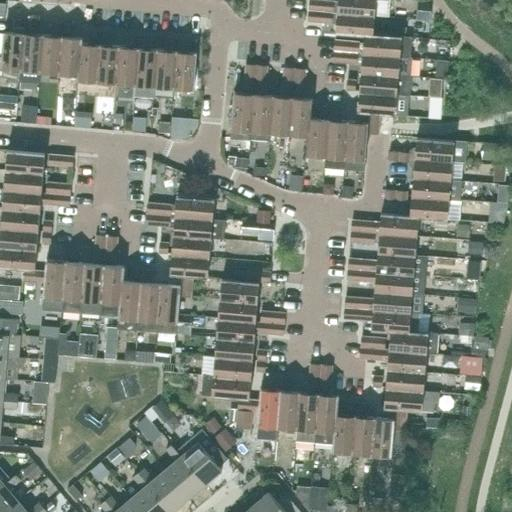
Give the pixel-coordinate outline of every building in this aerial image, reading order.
[(333,12),(334,1),(325,0),(309,0),(309,10),(333,12)] [(375,16),(376,0),(338,0),(337,13),(375,16)] [(332,24),(333,12),(309,10),(308,21),(332,24)] [(374,35),(374,34),(375,16),(337,13),(335,33),(364,35),(364,34),(374,35)] [(25,28),(25,20),(14,19),(13,28),(25,28)] [(36,29),(37,21),(25,20),(25,28),(36,29)] [(63,32),(64,23),(52,22),(52,31),(63,32)] [(74,33),(75,24),(64,23),(63,32),(74,33)] [(0,66),(0,75),(19,82),(20,71),(21,71),(24,33),(5,31),(4,31),(2,59),(2,60),(1,63),(1,64),(1,66),(0,66)] [(97,82),(100,44),(101,40),(102,31),(90,31),(89,39),(91,39),(90,43),(82,43),(81,43),(79,76),(77,76),(77,80),(97,82)] [(112,41),(113,32),(102,31),(101,40),(112,41)] [(20,71),(19,82),(28,83),(39,84),(40,72),(43,35),(24,33),(21,71),(20,71)] [(136,85),(140,35),(128,34),(128,42),(130,42),(130,47),(120,46),(116,84),(136,85)] [(364,35),(363,53),(410,57),(412,37),(374,34),(374,35),(364,34),(364,35)] [(59,74),(63,36),(43,35),(40,72),(59,74)] [(150,44),(151,36),(140,35),(136,85),(155,87),(158,49),(148,48),(148,44),(150,44)] [(83,38),(82,38),(63,36),(59,74),(77,76),(79,76),(81,43),(82,43),(83,38)] [(177,46),(178,38),(167,37),(166,45),(177,46)] [(189,47),(189,39),(178,38),(177,46),(189,47)] [(358,53),(359,41),(335,39),(334,51),(358,53)] [(116,84),(120,46),(100,44),(97,82),(116,84)] [(174,88),(177,51),(158,49),(155,87),(174,88)] [(194,90),(197,52),(177,51),(174,88),(194,90)] [(363,53),(358,53),(334,51),(333,62),(345,63),(357,64),(357,62),(362,63),(361,72),(411,77),(413,57),(410,57),(363,53)] [(231,130),(230,139),(250,140),(250,138),(250,131),(251,131),(254,94),(255,89),(257,65),(245,64),(243,88),(246,88),(245,93),(234,92),(231,130)] [(250,138),(250,139),(269,141),(270,141),(270,133),(273,95),(263,94),(264,90),(266,90),(268,66),(257,65),(255,89),(254,94),(251,131),(250,131),(250,138)] [(293,92),(295,69),(283,68),(281,91),(293,92)] [(304,93),(306,70),(295,69),(293,92),(292,97),(289,135),(307,136),(308,136),(310,118),(311,118),(313,99),(301,97),(302,93),(304,93)] [(409,96),(411,77),(361,72),(359,91),(397,95),(409,96)] [(355,91),(356,79),(348,79),(347,90),(355,91)] [(395,115),(397,95),(359,91),(358,112),(369,113),(381,114),(395,115)] [(0,107),(18,109),(19,96),(0,94),(0,107)] [(289,135),(292,97),(273,95),(270,133),(289,135)] [(330,115),(330,107),(319,106),(318,114),(330,115)] [(341,116),(342,108),(330,107),(330,115),(341,116)] [(380,125),(381,114),(369,113),(368,118),(374,119),(373,125),(380,125)] [(192,118),(173,116),(173,117),(172,130),(190,131),(192,118)] [(329,119),(311,118),(310,118),(308,136),(307,136),(306,155),(326,157),(329,119)] [(373,125),(374,119),(368,118),(368,122),(348,121),(344,169),(365,170),(367,133),(379,134),(380,125),(373,125)] [(348,121),(341,120),(329,119),(326,157),(325,167),(344,169),(348,121)] [(465,162),(466,142),(417,137),(416,148),(414,148),(409,151),(409,153),(411,153),(410,157),(453,161),(465,162)] [(44,173),(45,153),(8,150),(6,170),(44,173)] [(399,160),(399,152),(388,151),(387,160),(399,160)] [(411,153),(409,153),(399,152),(399,160),(409,161),(410,161),(410,157),(411,153)] [(73,167),(74,156),(50,153),(49,165),(73,167)] [(451,180),(453,161),(410,157),(410,161),(409,161),(408,163),(412,167),(414,167),(413,177),(451,180)] [(42,193),(44,173),(6,170),(4,189),(42,193)] [(449,199),(451,180),(413,177),(412,196),(449,199)] [(70,195),(71,183),(47,181),(46,193),(70,195)] [(40,212),(42,193),(4,189),(3,208),(40,212)] [(395,199),(396,191),(385,190),(384,198),(395,199)] [(407,200),(408,192),(396,191),(395,199),(407,200)] [(69,206),(70,195),(46,193),(45,204),(69,206)] [(213,219),(215,199),(177,196),(175,216),(213,219)] [(448,220),(449,199),(412,196),(410,215),(410,216),(419,217),(448,220)] [(171,215),(172,204),(148,202),(147,213),(171,215)] [(39,231),(40,212),(3,208),(1,228),(39,231)] [(488,223),(489,213),(477,212),(476,222),(488,223)] [(170,227),(171,215),(147,213),(146,225),(170,227)] [(376,221),(375,233),(380,233),(417,236),(419,217),(410,216),(410,215),(383,213),(381,213),(381,222),(376,221)] [(211,238),(213,219),(175,216),(174,235),(211,238)] [(375,233),(376,221),(352,219),(351,231),(375,233)] [(51,232),(52,220),(44,220),(43,231),(51,232)] [(273,237),(274,225),(258,223),(257,235),(273,237)] [(0,246),(37,250),(39,231),(1,228),(0,239),(0,246)] [(50,243),(51,232),(43,231),(42,243),(50,243)] [(380,233),(375,233),(351,231),(350,242),(374,244),(374,242),(379,242),(378,252),(416,255),(417,236),(380,233)] [(105,260),(107,236),(96,235),(94,259),(105,260)] [(210,257),(211,238),(174,235),(172,254),(210,257)] [(116,261),(118,237),(107,236),(105,260),(116,261)] [(168,254),(169,242),(160,242),(159,253),(168,254)] [(35,270),(37,250),(0,246),(0,267),(25,269),(24,281),(33,282),(33,275),(39,275),(39,270),(35,270)] [(78,258),(79,249),(67,248),(67,257),(78,258)] [(373,259),(372,271),(376,271),(414,275),(416,255),(378,252),(377,260),(373,259)] [(208,278),(210,257),(172,254),(170,274),(181,275),(194,276),(208,278)] [(372,271),(373,259),(349,257),(348,269),(372,271)] [(62,311),(66,261),(46,259),(45,271),(39,270),(39,275),(33,275),(33,282),(44,283),(43,297),(42,309),(62,311)] [(81,312),(85,263),(66,261),(62,311),(81,312)] [(100,314),(105,264),(85,263),(81,312),(100,314)] [(125,266),(116,265),(105,264),(100,314),(118,315),(119,304),(120,304),(123,280),(124,280),(125,266)] [(142,277),(143,269),(131,268),(131,276),(142,277)] [(154,278),(154,270),(143,269),(142,277),(154,278)] [(271,271),(270,271),(247,269),(246,281),(260,282),(270,283),(271,271)] [(371,282),(372,271),(348,269),(347,280),(371,282)] [(371,280),(371,282),(375,283),(375,290),(412,294),(414,275),(376,271),(372,271),(371,280)] [(192,288),(194,276),(181,275),(181,281),(186,281),(185,287),(192,288)] [(21,281),(0,278),(0,291),(20,293),(21,281)] [(260,282),(246,281),(222,279),(220,299),(258,302),(260,282)] [(142,282),(124,280),(123,280),(120,304),(119,304),(118,315),(118,318),(138,320),(142,282)] [(185,287),(186,281),(181,281),(181,285),(180,296),(192,297),(192,288),(185,287)] [(161,283),(153,283),(142,282),(138,320),(158,321),(161,283)] [(181,285),(179,285),(161,283),(158,321),(178,323),(180,296),(181,285)] [(370,298),(369,309),(411,313),(412,294),(375,290),(374,298),(370,298)] [(369,309),(370,298),(346,296),(345,307),(369,309)] [(256,321),(258,302),(220,299),(218,318),(256,321)] [(0,312),(21,314),(22,302),(0,300),(0,312)] [(368,321),(369,309),(345,307),(344,319),(368,321)] [(369,309),(368,321),(372,321),(371,330),(391,331),(391,330),(409,332),(409,331),(411,313),(369,309)] [(285,312),(267,311),(262,310),(261,322),(284,324),(285,312)] [(16,335),(17,319),(0,317),(0,356),(25,359),(26,358),(18,357),(20,335),(16,335)] [(254,340),(256,321),(218,318),(217,337),(254,340)] [(283,335),(284,324),(261,322),(260,333),(283,335)] [(409,331),(409,332),(391,330),(391,331),(389,349),(427,353),(428,332),(409,331)] [(64,347),(84,348),(85,335),(65,334),(64,347)] [(385,349),(386,338),(362,335),(361,347),(385,349)] [(253,359),(254,340),(217,337),(215,357),(253,359)] [(384,361),(385,349),(361,347),(360,358),(384,361)] [(266,361),(267,349),(258,349),(257,360),(266,361)] [(385,349),(384,361),(388,361),(387,369),(425,372),(427,353),(389,349),(385,349)] [(484,354),(463,352),(461,370),(482,372),(484,354)] [(25,368),(25,359),(0,356),(0,378),(4,379),(16,380),(17,367),(25,368)] [(251,378),(253,359),(215,357),(214,376),(251,378)] [(265,372),(266,361),(257,360),(256,372),(265,372)] [(319,389),(321,365),(310,364),(308,387),(319,389)] [(331,389),(333,366),(321,365),(319,389),(331,389)] [(423,391),(425,372),(387,369),(386,388),(423,391)] [(21,384),(39,384),(38,373),(21,373),(21,384)] [(203,383),(202,395),(212,396),(239,398),(238,410),(247,411),(247,404),(253,404),(253,399),(249,398),(251,378),(214,376),(203,375),(203,383)] [(381,387),(382,376),(374,375),(373,387),(381,387)] [(293,386),(293,378),(282,377),(281,385),(293,386)] [(3,393),(4,379),(0,378),(0,400),(18,402),(18,395),(3,393)] [(277,428),(280,390),(260,388),(259,399),(253,399),(253,404),(247,404),(247,411),(253,411),(258,412),(257,426),(277,428)] [(422,411),(423,391),(386,388),(384,408),(395,409),(407,410),(422,411)] [(296,429),(300,391),(280,390),(277,428),(296,429)] [(296,429),(296,441),(315,443),(316,431),(319,393),(300,391),(296,429)] [(339,395),(330,394),(319,393),(316,431),(315,443),(333,444),(334,432),(335,433),(336,414),(337,414),(339,395)] [(171,409),(163,399),(154,407),(162,416),(171,409)] [(17,409),(18,402),(0,400),(0,421),(0,422),(2,407),(17,409)] [(356,411),(357,403),(345,402),(345,410),(356,411)] [(367,412),(368,403),(357,403),(356,411),(367,412)] [(406,421),(407,410),(395,409),(395,414),(400,415),(399,421),(406,421)] [(253,411),(247,411),(238,410),(237,420),(252,421),(253,411)] [(153,420),(145,411),(136,418),(144,427),(153,420)] [(215,414),(205,421),(213,431),(222,423),(215,414)] [(356,415),(337,414),(336,414),(335,433),(334,432),(333,444),(332,452),(352,453),(356,415)] [(375,417),(372,455),(392,456),(392,452),(406,453),(408,431),(405,430),(406,421),(399,421),(400,415),(395,414),(395,419),(393,418),(375,417)] [(375,417),(367,416),(356,415),(352,453),(372,455),(375,417)] [(0,436),(0,427),(0,422),(0,421),(0,443),(14,445),(15,438),(0,436)] [(199,442),(187,452),(177,440),(172,445),(205,484),(222,470),(199,442)] [(188,498),(205,484),(172,445),(166,449),(176,461),(165,470),(188,498)] [(165,470),(154,480),(144,468),(139,473),(171,511),(188,498),(165,470)] [(0,488),(16,475),(12,469),(0,479),(0,488)] [(143,511),(171,511),(139,473),(133,477),(143,489),(132,498),(143,511)] [(9,490),(21,480),(16,475),(0,488),(0,511),(4,511),(18,501),(9,490)] [(300,511),(286,494),(277,501),(269,492),(252,507),(256,511),(300,511)] [(386,511),(388,496),(371,495),(369,511),(386,511)] [(143,511),(132,498),(121,508),(111,496),(105,500),(115,511),(143,511)] [(115,511),(105,500),(100,505),(106,511),(115,511)] [(39,502),(27,511),(18,501),(4,511),(38,511),(44,508),(39,502)]
